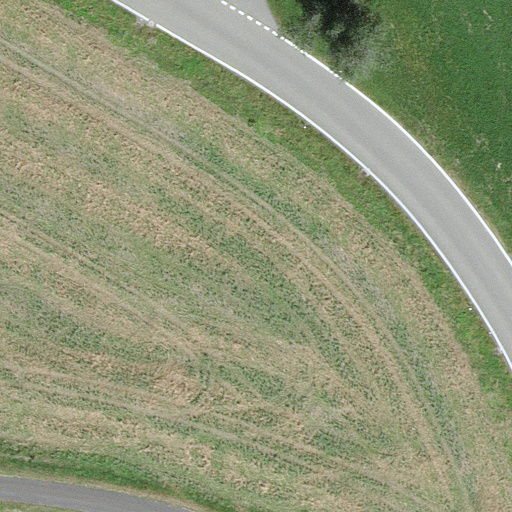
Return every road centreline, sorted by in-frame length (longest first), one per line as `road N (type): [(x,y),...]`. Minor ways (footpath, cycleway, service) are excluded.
road 1 (tertiary): [(169,0),(277,66),(384,149),(457,228),(511,313)]
road 2 (track): [(0,487),(148,511)]
